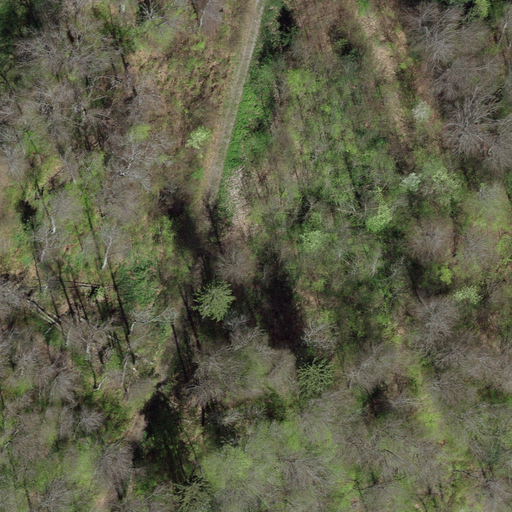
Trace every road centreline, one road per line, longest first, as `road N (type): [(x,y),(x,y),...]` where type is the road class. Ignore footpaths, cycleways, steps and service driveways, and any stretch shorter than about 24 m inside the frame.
road 1 (track): [(272,0),(209,250),(160,393),(105,511)]
road 2 (track): [(352,0),(401,115),(415,292),(396,366),(377,401)]
